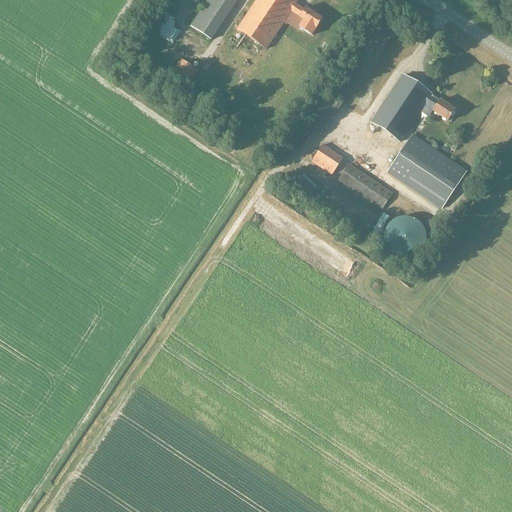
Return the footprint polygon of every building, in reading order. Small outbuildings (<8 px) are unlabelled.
[(208,0),(190,28),(210,41),(237,0),(208,0)] [(315,29),(316,30),(322,20),(305,8),(304,10),(296,5),(297,3),(292,0),(256,0),(236,30),(265,50),(291,12),(299,18),(298,18),(303,21),(298,28),(311,36),(315,29)] [(137,62),(154,36),(147,31),(129,56),(137,62)] [(183,91),(197,71),(181,59),(167,80),(183,91)] [(455,111),(440,101),(439,101),(431,96),(431,95),(402,76),(371,123),(400,142),(425,105),(433,110),(432,112),(447,122),(455,111)] [(329,95),(307,128),(317,135),(340,102),(329,95)] [(411,136),(387,173),(442,210),(466,173),(411,136)] [(332,176),(343,159),(322,145),(311,162),(332,176)] [(382,210),(393,194),(349,164),(338,181),(382,210)] [(363,237),(376,217),(333,188),(319,208),(363,237)] [(426,240),(426,239),(426,237),(425,235),(425,234),(425,232),(424,230),(423,228),(422,226),(421,225),(419,223),(418,222),(416,221),(414,220),(412,219),(410,219),(408,218),(406,218),(404,218),(402,218),(399,218),(398,219),(396,220),(394,221),(392,222),(391,223),(389,224),(388,226),(387,227),(387,228),(386,229),(385,230),(385,231),(384,233),(384,235),(384,237),(384,240),(384,242),(384,244),(385,246),(386,248),(387,250),(388,251),(389,253),(390,254),(391,255),(393,256),(394,257),(396,258),(398,259),(400,259),(402,260),(403,260),(406,260),(407,260),(409,259),(411,259),(413,258),(415,257),(417,256),(419,255),(420,253),(421,252),(423,250),(423,248),(424,246),(425,245),(425,244),(425,243),(426,241),(426,240)] [(306,243),(320,255),(325,249),(311,236),(306,243)]
